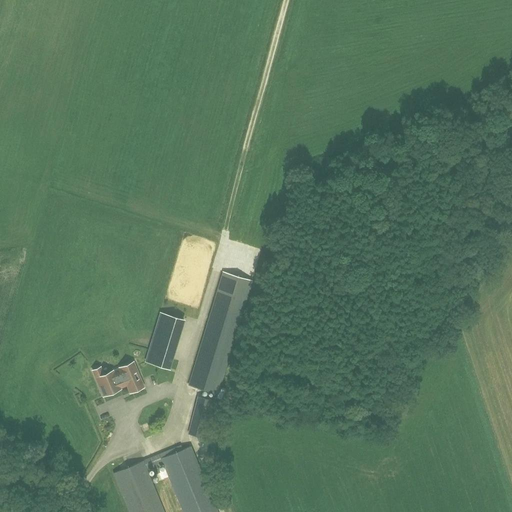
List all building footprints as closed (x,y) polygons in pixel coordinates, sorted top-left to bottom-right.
[(217,394),(240,317),(252,281),(224,272),(189,385),(217,394)] [(203,307),(209,309),(217,287),(210,285),(203,307)] [(149,352),(146,361),(169,368),(172,359),(149,352)] [(130,393),(133,392),(143,387),(133,362),(120,368),(120,369),(113,372),(113,371),(103,375),(100,367),(93,371),(99,386),(103,396),(109,393),(109,392),(111,391),(117,388),(117,389),(117,390),(120,389),(120,388),(127,385),(130,393)] [(188,434),(205,438),(214,400),(197,396),(188,434)] [(161,458),(159,454),(113,473),(128,511),(163,511),(146,469),(162,462),(182,511),(217,511),(190,446),(161,458)]
